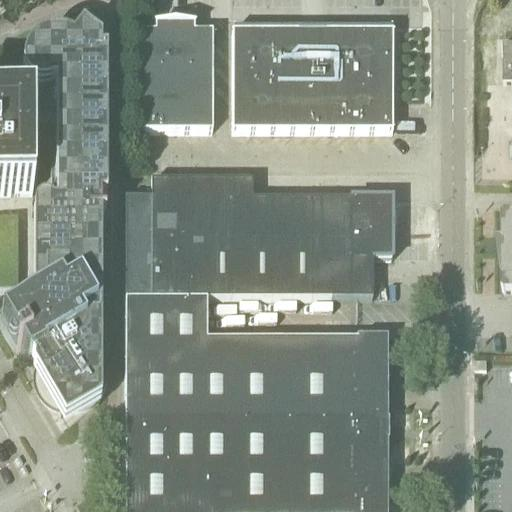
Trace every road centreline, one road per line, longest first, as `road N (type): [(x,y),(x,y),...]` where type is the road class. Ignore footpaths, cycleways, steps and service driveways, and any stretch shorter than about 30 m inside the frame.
road 1 (unclassified): [(454,511),(457,0)]
road 2 (unknown): [(74,511),(64,463),(0,508)]
